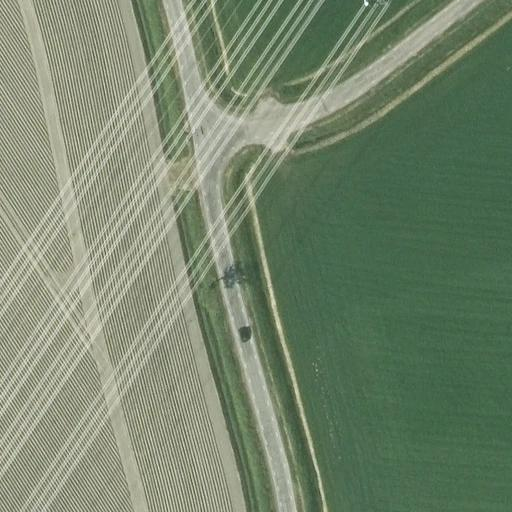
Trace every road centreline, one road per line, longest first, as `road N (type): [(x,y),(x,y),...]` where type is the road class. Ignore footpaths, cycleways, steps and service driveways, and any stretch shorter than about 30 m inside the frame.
road 1 (tertiary): [(285,511),(207,180),(207,140)]
road 2 (unclassified): [(207,140),(285,120),(354,85),(467,0)]
road 3 (tertiary): [(207,140),(170,0)]
